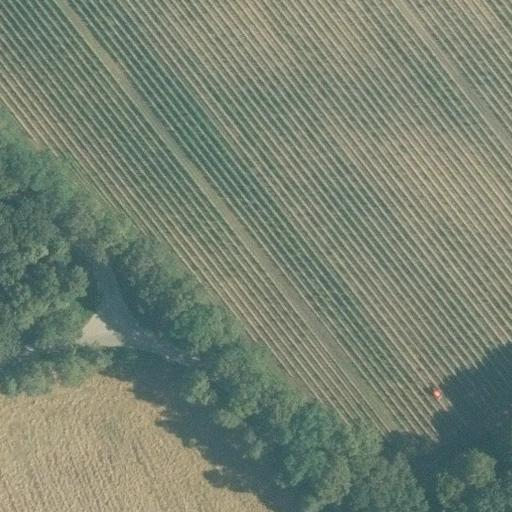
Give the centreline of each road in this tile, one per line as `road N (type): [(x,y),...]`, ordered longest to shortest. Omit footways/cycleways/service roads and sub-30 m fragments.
road 1 (unclassified): [(346,511),(211,370),(160,346),(111,338)]
road 2 (unclassified): [(111,338),(105,271),(82,238),(0,167)]
